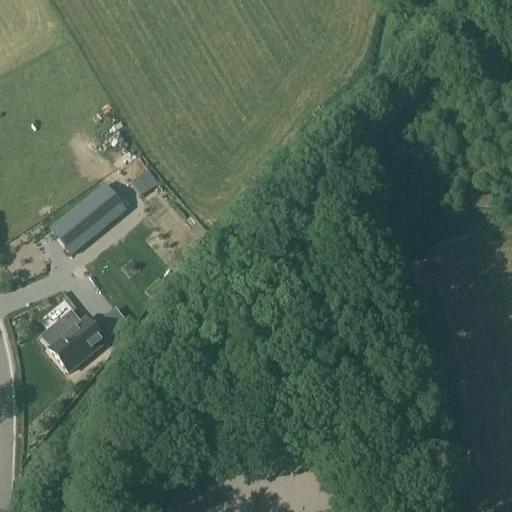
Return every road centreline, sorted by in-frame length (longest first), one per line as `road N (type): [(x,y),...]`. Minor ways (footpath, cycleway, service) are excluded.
road 1 (track): [(510,0),(352,153),(434,511)]
road 2 (unclassified): [(6,511),(0,348)]
